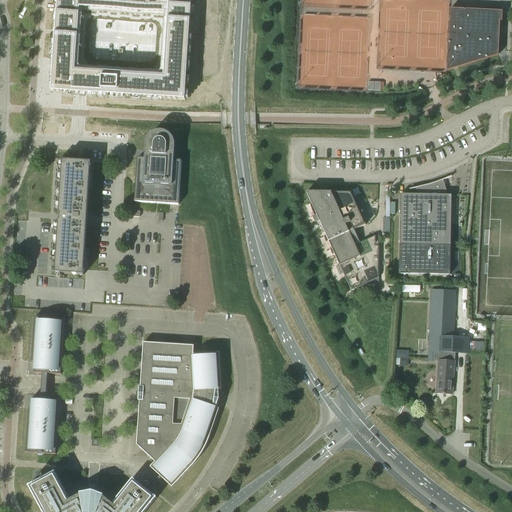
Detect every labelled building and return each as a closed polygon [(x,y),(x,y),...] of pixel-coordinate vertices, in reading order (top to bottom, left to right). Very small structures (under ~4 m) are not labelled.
[(191,12),(191,0),(57,0),(57,3),(53,62),(51,92),(81,94),(126,97),(130,97),(164,99),(178,100),(185,100),(191,12)] [(500,11),(450,9),(447,72),(478,62),(478,61),(498,55),(500,11)] [(380,83),(368,82),(368,91),(380,91),(380,83)] [(174,161),(175,146),(175,145),(174,143),(174,141),(173,139),(172,137),(170,135),(169,134),(167,133),(165,132),(163,131),(161,131),(158,131),(156,132),(154,133),(152,134),(151,135),(149,136),(148,137),(147,139),(146,141),(146,142),(146,144),(145,159),(137,158),(134,202),(178,205),(181,161),(174,161)] [(78,161),(63,161),(59,217),(56,274),(84,276),(85,263),(82,262),(84,219),(87,175),(90,175),(91,162),(78,161)] [(400,194),(399,245),(399,272),(449,273),(451,195),(448,195),(442,180),(434,183),(435,185),(430,187),(429,184),(415,188),(415,195),(400,194)] [(369,284),(370,284),(378,284),(379,231),(378,231),(378,232),(375,232),(375,236),(360,243),(357,237),(359,236),(357,231),(355,232),(354,230),(365,225),(359,210),(362,209),(359,202),(356,204),(351,193),(306,192),(316,214),(313,216),(315,222),(319,220),(340,267),(336,268),(339,275),(343,274),(351,291),(367,283),(368,284),(369,284)] [(431,298),(427,361),(437,362),(438,352),(454,353),(456,353),(457,334),(454,334),(455,299),(455,291),(431,290),(431,298)] [(44,398),(46,374),(61,375),(64,319),(34,318),(31,362),(34,362),(34,373),(41,373),(40,398),(44,398)] [(194,346),(191,346),(143,342),(140,386),(139,386),(139,391),(138,391),(137,391),(136,392),(136,393),(136,394),(136,395),(137,396),(138,396),(138,401),(139,401),(136,445),(154,462),(150,467),(172,488),(195,463),(199,458),(202,452),(205,447),(208,440),(219,409),(216,408),(218,402),(219,402),(220,402),(220,401),(221,401),(221,400),(222,399),(221,398),(221,397),(220,397),(220,396),(219,396),(218,390),(221,390),(219,352),(193,354),(194,346)] [(437,362),(435,393),(452,394),(454,363),(437,362)] [(25,453),(56,455),(59,399),(44,398),(40,398),(32,398),(31,409),(28,408),(25,453)] [(70,500),(55,472),(30,485),(28,486),(41,511),(145,511),(157,498),(133,479),(112,504),(103,497),(104,496),(94,493),(92,489),(90,492),(80,494),(80,495),(70,500)]
